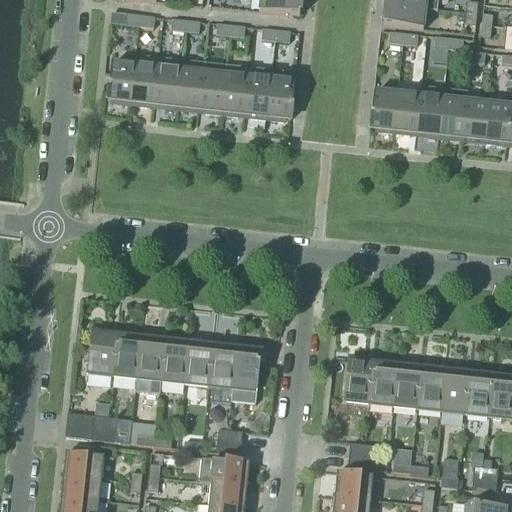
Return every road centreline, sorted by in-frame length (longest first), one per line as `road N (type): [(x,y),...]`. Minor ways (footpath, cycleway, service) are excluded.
road 1 (residential): [(19,511),(48,229)]
road 2 (residential): [(315,257),(48,229)]
road 3 (residential): [(285,511),(315,257)]
road 4 (residential): [(48,229),(73,0)]
road 5 (residential): [(511,278),(315,257)]
